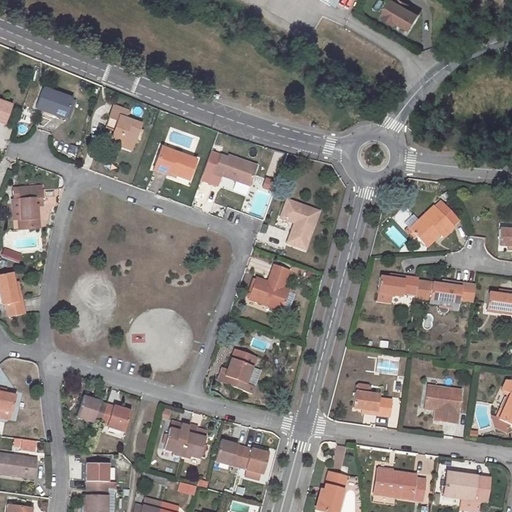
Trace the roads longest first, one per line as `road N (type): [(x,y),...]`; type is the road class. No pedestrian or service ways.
road 1 (unclassified): [(349,152),(187,104),(0,27)]
road 2 (residential): [(73,176),(246,239),(192,398)]
road 3 (residential): [(368,181),(295,426)]
road 4 (residential): [(295,426),(511,460)]
road 5 (residential): [(47,359),(46,298),(73,176)]
road 6 (residential): [(511,37),(461,55),(406,101),(388,136)]
road 7 (unknown): [(429,82),(393,45),(291,0)]
road 8 (residential): [(58,511),(47,359)]
road 9 (residential): [(47,359),(192,398)]
